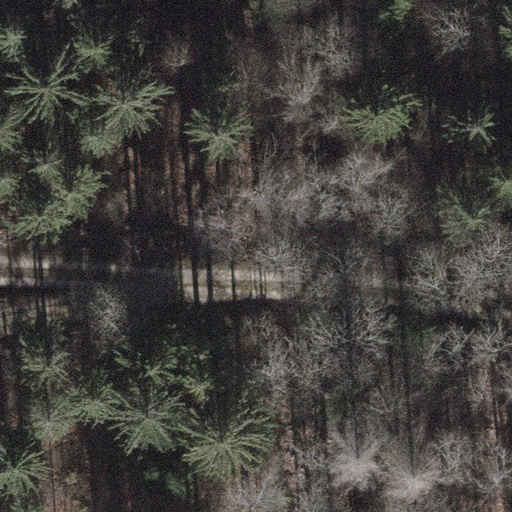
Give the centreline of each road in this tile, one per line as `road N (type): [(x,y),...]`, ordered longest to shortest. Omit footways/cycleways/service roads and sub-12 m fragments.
road 1 (track): [(511,309),(156,287),(0,323)]
road 2 (track): [(0,278),(156,287)]
